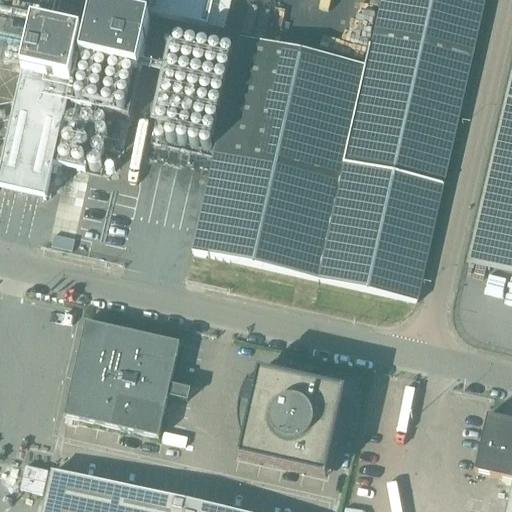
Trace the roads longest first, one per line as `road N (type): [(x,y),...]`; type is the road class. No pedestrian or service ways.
road 1 (unclassified): [(423,354),(0,260)]
road 2 (unclassified): [(507,0),(423,354)]
